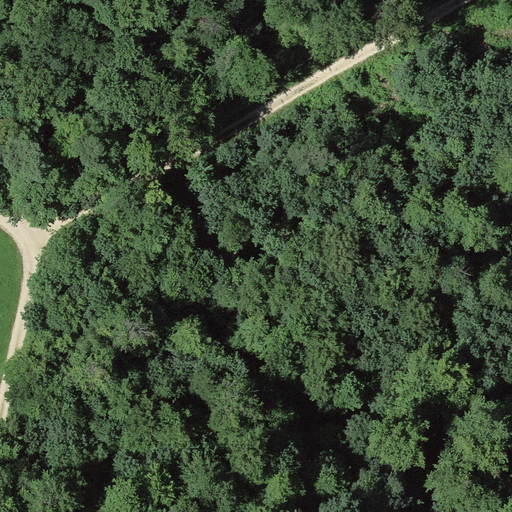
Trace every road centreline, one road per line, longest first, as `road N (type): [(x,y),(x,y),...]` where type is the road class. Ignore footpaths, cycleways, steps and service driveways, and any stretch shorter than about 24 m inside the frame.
road 1 (track): [(456,0),(310,87),(100,179),(30,238)]
road 2 (track): [(0,434),(30,238),(0,220)]
